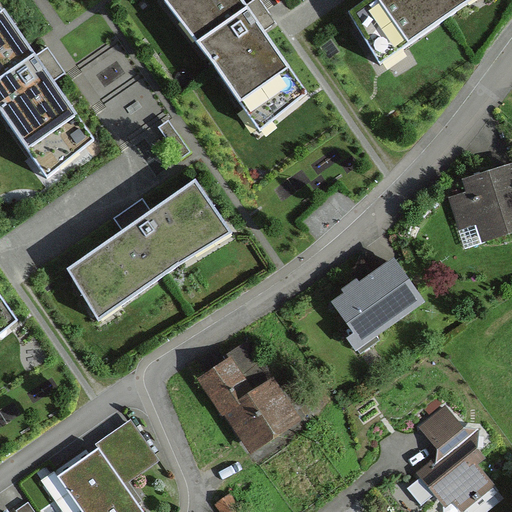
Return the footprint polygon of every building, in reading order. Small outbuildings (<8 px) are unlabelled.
[(241,0),(184,0),(173,8),(258,134),(308,101),(241,0)] [(389,0),(355,21),(387,71),(502,0),(389,0)] [(13,20),(0,28),(0,111),(46,181),(97,147),(13,20)] [(470,193),(454,198),(462,227),(480,222),(485,241),(511,232),(511,165),(466,179),(470,193)] [(201,190),(72,274),(106,325),(235,240),(201,190)] [(146,201),(116,216),(122,228),(152,213),(146,201)] [(350,339),(361,354),(383,339),(380,334),(424,304),(395,261),(367,281),(364,277),(342,292),(344,296),(335,302),(357,334),(350,339)] [(0,301),(0,340),(18,328),(0,301)] [(308,377),(274,327),(214,367),(249,418),(308,377)] [(200,374),(181,385),(203,420),(223,408),(200,374)] [(355,449),(318,394),(275,422),(312,478),(355,449)] [(441,453),(421,469),(453,511),(469,511),(500,489),(479,461),(485,456),(477,445),(479,429),(463,427),(447,407),(421,427),(441,453)] [(232,410),(222,418),(233,434),(244,426),(232,410)] [(289,475),(260,432),(206,468),(235,511),(289,475)] [(59,470),(82,503),(124,474),(101,441),(59,470)] [(124,474),(82,503),(87,511),(145,511),(149,510),(124,474)]
